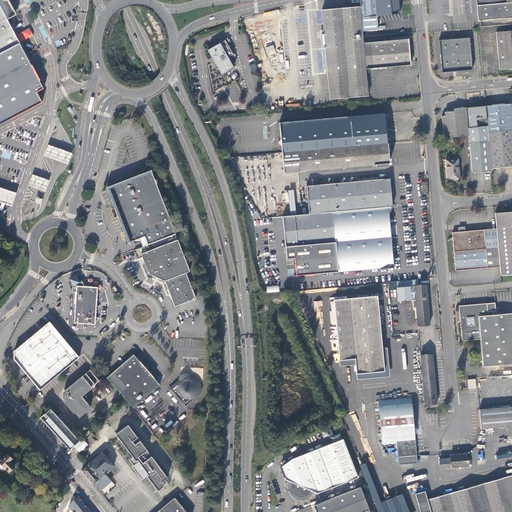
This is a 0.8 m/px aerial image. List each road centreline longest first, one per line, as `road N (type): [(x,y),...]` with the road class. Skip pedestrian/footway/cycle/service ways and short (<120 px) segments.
road 1 (primary): [(245,344),(232,210),(170,70)]
road 2 (primary): [(130,93),(148,109),(204,237),(230,344)]
road 3 (trunk): [(245,344),(222,231),(175,120)]
road 4 (trunk): [(175,120),(220,253),(230,344)]
road 5 (unclassified): [(438,204),(459,430)]
road 6 (unknown): [(444,269),(299,282),(285,273),(279,228)]
road 7 (unknown): [(76,472),(105,444),(101,433),(127,415),(177,478),(152,500)]
road 8 (primary): [(230,344),(228,511)]
road 9 (primary): [(245,511),(245,344)]
road 10 (tertiary): [(98,65),(81,166),(52,222)]
road 11 (trunk): [(175,120),(120,0)]
road 12 (secondary): [(83,481),(0,388)]
road 13 (secondary): [(175,44),(199,21),(287,0)]
